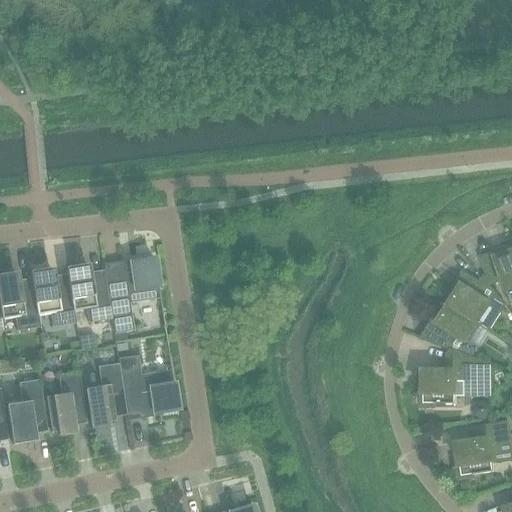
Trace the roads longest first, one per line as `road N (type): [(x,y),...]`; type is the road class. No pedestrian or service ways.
road 1 (residential): [(0,504),(202,458),(163,221),(0,234)]
road 2 (residential): [(449,511),(397,434),(387,385),(390,338),(404,297),(438,252),(479,223),(511,212)]
